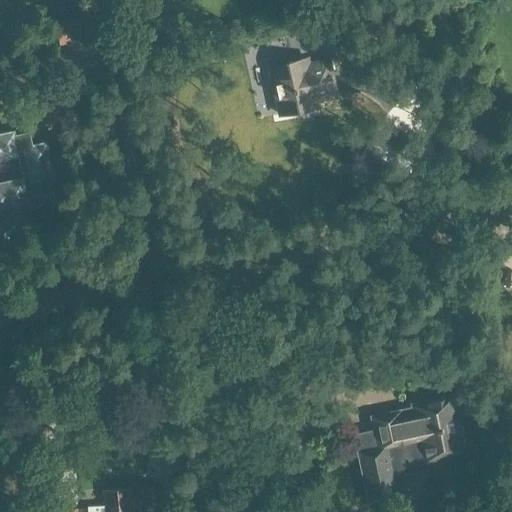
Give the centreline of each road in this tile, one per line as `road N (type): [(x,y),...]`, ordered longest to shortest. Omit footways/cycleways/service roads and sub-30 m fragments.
road 1 (residential): [(163,273),(511,199)]
road 2 (residential): [(163,273),(98,0)]
road 3 (residential): [(0,310),(163,273)]
